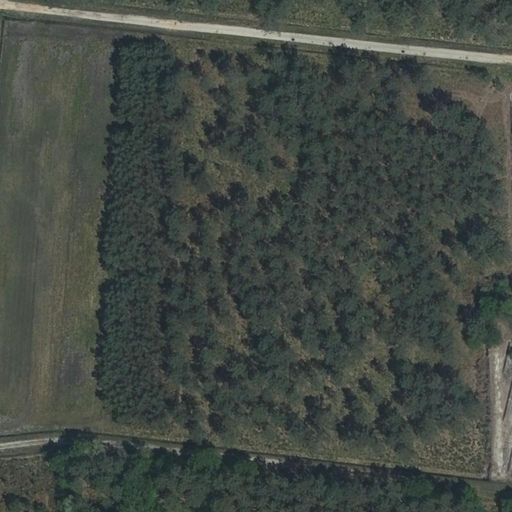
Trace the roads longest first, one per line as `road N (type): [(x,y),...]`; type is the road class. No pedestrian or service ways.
road 1 (track): [(511,491),(92,441),(0,448)]
road 2 (track): [(0,5),(511,60)]
